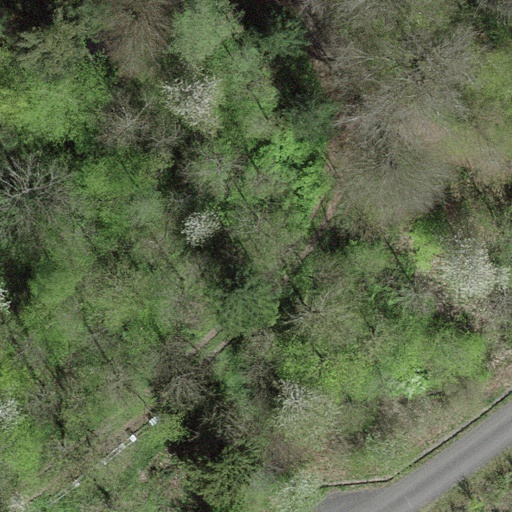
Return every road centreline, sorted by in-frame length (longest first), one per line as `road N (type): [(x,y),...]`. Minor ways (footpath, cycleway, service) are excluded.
road 1 (track): [(345,87),(335,192),(243,326),(8,511)]
road 2 (track): [(511,159),(459,149),(345,87),(333,0)]
road 3 (residential): [(511,407),(371,511)]
